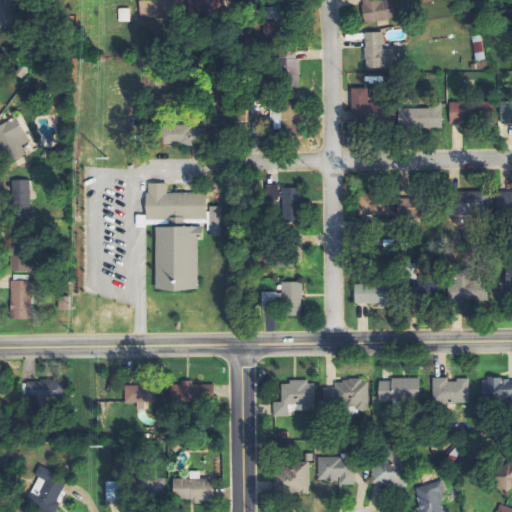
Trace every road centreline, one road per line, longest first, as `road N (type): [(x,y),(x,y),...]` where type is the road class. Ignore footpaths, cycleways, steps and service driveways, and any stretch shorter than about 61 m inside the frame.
road 1 (residential): [(327,0),(337,340)]
road 2 (tertiary): [(238,344),(511,337)]
road 3 (residential): [(248,161),(511,157)]
road 4 (tertiary): [(0,344),(238,344)]
road 5 (tertiary): [(241,511),(238,344)]
